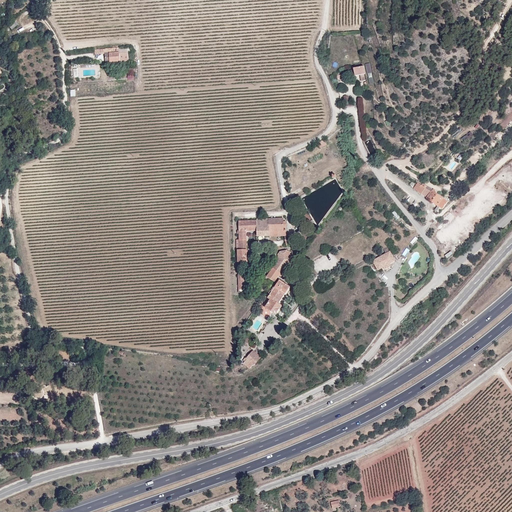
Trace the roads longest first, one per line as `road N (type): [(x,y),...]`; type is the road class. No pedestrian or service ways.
road 1 (secondary): [(511,241),(419,342),(333,399),(228,439),(73,468),(0,494)]
road 2 (unclassified): [(40,0),(62,55),(68,134),(9,160),(10,227),(33,336),(89,356),(102,439)]
road 3 (motorway): [(511,297),(403,379),(352,405),(79,511)]
road 4 (motorway): [(122,511),(360,419),(511,318)]
road 5 (unclassified): [(437,280),(362,361),(296,399),(102,439)]
road 6 (unclassified): [(511,354),(381,444),(192,511)]
road 7 (unclassified): [(328,0),(317,59),(335,110),(355,113),(372,165),(434,246),(437,280)]
